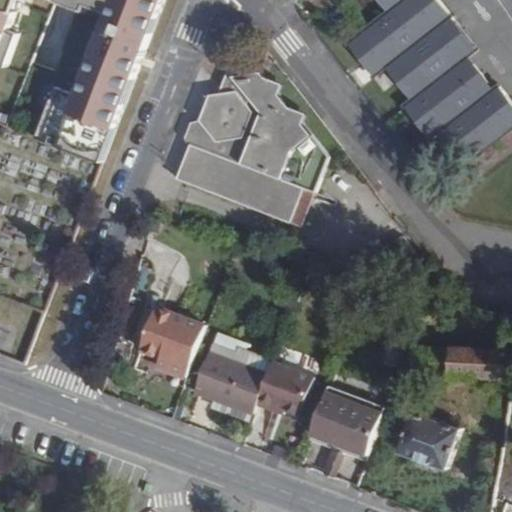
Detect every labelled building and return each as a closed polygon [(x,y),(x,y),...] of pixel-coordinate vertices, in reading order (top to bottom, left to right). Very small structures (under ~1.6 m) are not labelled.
[(21,0),(58,0),(62,2),(61,4),(113,25),(84,102),(62,93),(42,144),(106,169),(172,0),(0,0),(0,53),(13,59),(23,36),(13,32),(21,14),(16,12),(21,0)] [(378,0),(387,11),(347,44),(375,77),(388,66),(412,96),(407,102),(434,136),(441,132),(466,165),(511,129),(511,104),(498,87),(491,90),(467,59),(476,49),(437,0),(378,0)] [(309,194),(321,199),(335,166),(295,115),(288,115),(285,112),(287,106),(267,81),(240,84),(236,77),(228,100),(216,102),(206,126),(197,126),(196,129),(210,145),(206,154),(196,151),(192,159),(186,175),(182,185),(293,229),(309,194)] [(210,145),(196,129),(185,156),(192,159),(196,151),(206,154),(210,145)] [(306,236),(321,199),(309,194),(293,229),(306,236)] [(408,246),(397,255),(413,276),(424,268),(408,246)] [(169,378),(188,384),(207,331),(159,314),(142,356),(162,364),(173,368),(169,378)] [(511,386),(511,359),(415,355),(413,382),(511,386)] [(260,404),(269,380),(211,358),(196,397),(254,420),(260,404)] [(318,377),(276,363),(269,380),(260,404),(274,409),(277,404),(295,412),(304,414),(318,377)] [(173,368),(162,364),(159,374),(169,378),(173,368)] [(386,418),(329,396),(313,437),(369,460),(386,418)] [(294,417),(295,412),(277,404),(274,409),(294,417)] [(448,475),(461,434),(415,418),(400,460),(448,475)]
